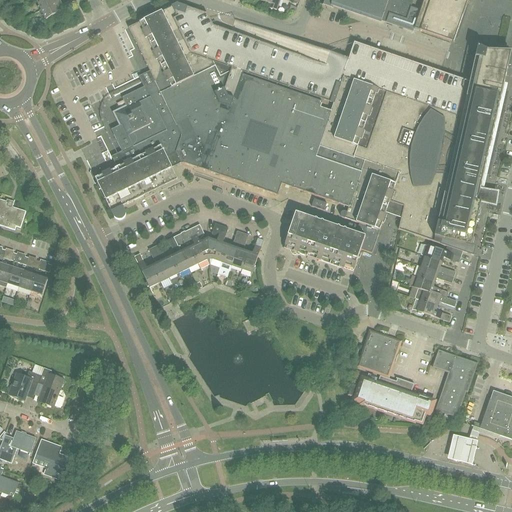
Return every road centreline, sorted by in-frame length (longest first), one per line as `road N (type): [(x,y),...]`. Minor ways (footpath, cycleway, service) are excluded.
road 1 (unclassified): [(453,340),(367,310),(330,323),(286,308),(270,278),(276,221),(202,194)]
road 2 (tertiary): [(511,486),(314,447),(185,466)]
road 3 (tertiary): [(194,499),(314,482),(479,511)]
road 4 (tertiary): [(185,466),(90,245)]
road 5 (tertiary): [(90,245),(16,102)]
road 6 (unclassified): [(202,194),(90,245)]
